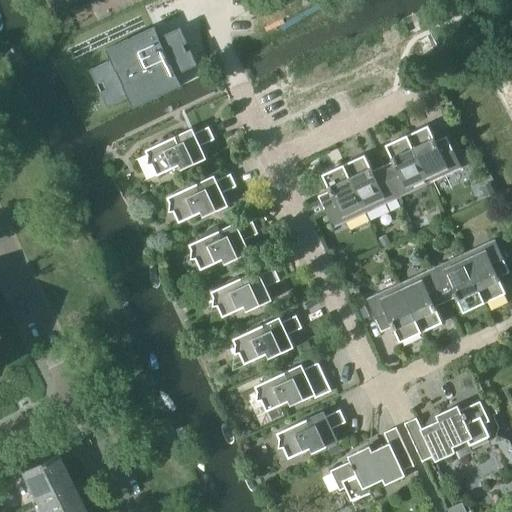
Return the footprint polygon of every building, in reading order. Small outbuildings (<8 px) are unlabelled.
[(48,0),(57,17),(92,0),(48,0)] [(128,97),(133,108),(181,85),(176,75),(197,65),(179,28),(159,37),(154,26),(106,49),(111,60),(90,69),(107,106),(128,97)] [(429,125),(407,135),(429,182),(461,167),(449,141),(438,146),(429,125)] [(188,136),(186,131),(146,150),(158,175),(179,165),(181,170),(207,158),(201,145),(215,139),(209,127),(188,136)] [(386,170),(383,165),(398,197),(429,182),(407,135),(386,145),(396,165),(386,170)] [(398,197),(383,165),(382,166),(385,171),(375,175),(365,154),(344,164),(366,212),(398,197)] [(366,212),(344,164),(323,174),(332,195),(321,200),(334,227),(366,212)] [(231,174),(217,180),(210,183),(208,178),(168,197),(180,222),(201,212),(203,217),(229,205),(223,193),(237,186),(231,174)] [(490,182),(480,187),(486,198),(495,193),(490,182)] [(225,264),(250,252),(245,240),(258,233),(253,221),(232,231),(230,226),(190,244),(202,269),(223,260),(225,264)] [(391,244),(389,241),(387,237),(380,241),(383,248),(391,244)] [(463,255),(485,302),(507,292),(497,271),(508,266),(495,240),(463,255)] [(485,302),(463,255),(432,270),(446,301),(447,301),(444,296),(454,291),(464,312),(485,302)] [(275,268),(261,275),(254,278),(252,273),(212,291),(224,317),(245,307),(247,312),(272,300),(266,287),(280,280),(275,268)] [(446,301),(432,270),(400,284),(422,332),(443,322),(433,301),(443,296),(446,301)] [(422,332),(400,284),(368,299),(380,326),(391,321),(401,342),(422,332)] [(297,315),(283,322),(276,325),(274,320),(234,338),(245,363),(264,355),(266,360),(295,347),(289,334),(302,328),(297,315)] [(319,362),(305,369),(298,372),(296,367),(256,386),(268,411),(289,401),(291,406),(317,394),(311,381),(325,375),(319,362)] [(417,417),(416,417),(405,423),(423,462),(424,461),(434,456),(436,461),(456,452),(454,447),(468,440),(471,445),(491,436),(485,423),(490,421),(481,401),(461,410),(458,405),(436,415),(439,420),(422,428),(417,417)] [(341,409),(327,416),(320,419),(318,414),(278,433),(290,458),(311,448),(313,453),(339,441),(333,428),(347,422),(341,409)] [(415,466),(397,426),(385,432),(390,443),(373,451),(370,446),(349,456),(351,461),(331,470),(340,490),(346,488),(352,500),(372,491),(370,486),(384,479),(386,484),(406,475),(404,470),(414,465),(414,466),(415,466)] [(342,451),(340,446),(328,451),(331,456),(342,451)] [(40,511),(82,511),(54,454),(20,471),(40,511)]
